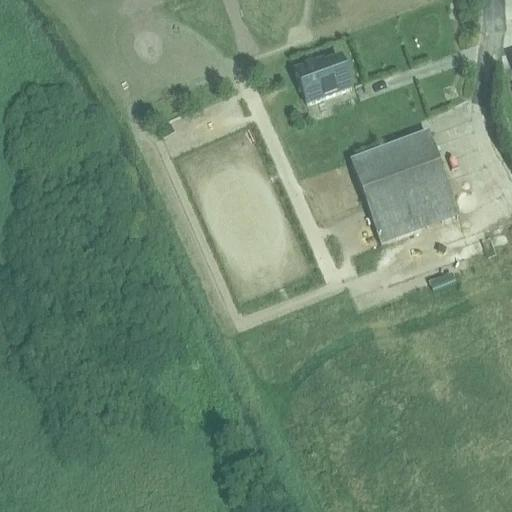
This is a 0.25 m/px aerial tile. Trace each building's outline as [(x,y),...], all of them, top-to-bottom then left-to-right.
[(306,109),(351,93),(340,63),(314,72),(313,69),(294,76),(306,109)] [(457,98),(453,86),(441,90),(446,102),(457,98)] [(457,221),(427,138),(350,166),(380,249),(457,221)] [(472,253),(484,247),(476,231),(464,237),(472,253)] [(448,511),(366,324),(317,345),(372,472),(403,458),(425,509),(419,511),(448,511)] [(274,366),(300,430),(325,421),(299,356),(274,366)]
